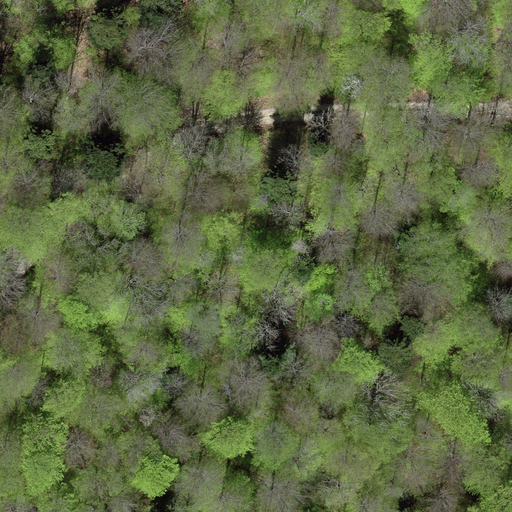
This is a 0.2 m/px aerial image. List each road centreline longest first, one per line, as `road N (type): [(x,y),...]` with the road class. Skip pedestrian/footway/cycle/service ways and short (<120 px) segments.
road 1 (track): [(0,290),(80,200),(220,122),(511,110)]
road 2 (track): [(0,78),(154,0)]
